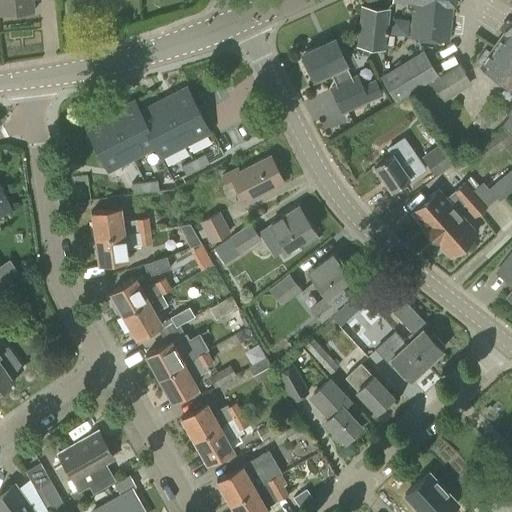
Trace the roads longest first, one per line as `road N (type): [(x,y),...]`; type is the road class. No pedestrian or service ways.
road 1 (residential): [(507,344),(355,222),(238,21)]
road 2 (residential): [(91,360),(52,252),(39,114)]
road 3 (residential): [(327,511),(507,344)]
road 4 (tertiary): [(34,79),(96,68),(238,21)]
road 5 (residential): [(196,511),(117,376),(91,360)]
